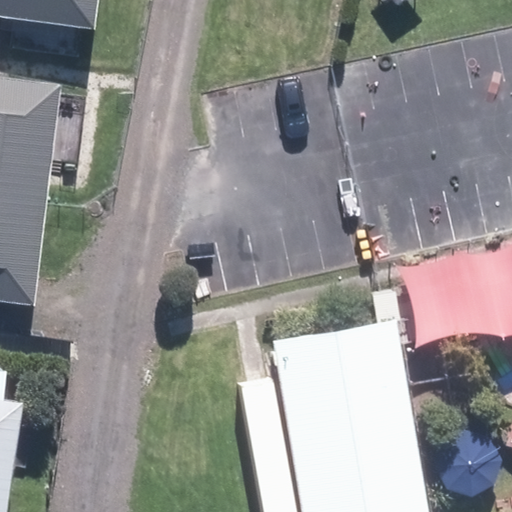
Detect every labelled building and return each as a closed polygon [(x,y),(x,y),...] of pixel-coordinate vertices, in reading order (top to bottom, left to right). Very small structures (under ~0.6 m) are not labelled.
[(96,0),(0,0),(0,23),(92,35),(96,0)] [(72,87),(0,78),(0,303),(46,308),(72,87)] [(424,511),(393,318),(272,338),(299,511),(424,511)] [(0,511),(16,400),(0,397),(0,511)] [(258,511),(233,435),(143,422),(131,511),(258,511)]
